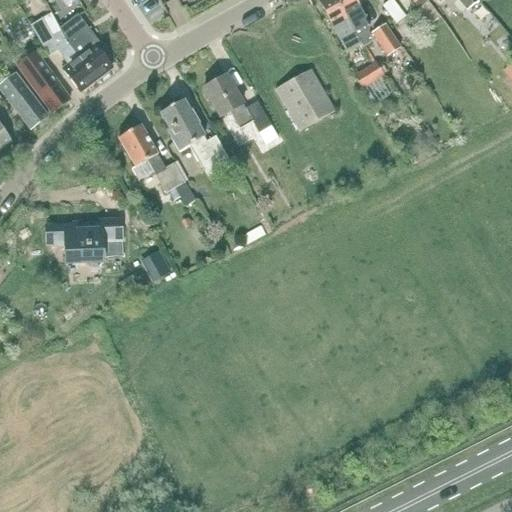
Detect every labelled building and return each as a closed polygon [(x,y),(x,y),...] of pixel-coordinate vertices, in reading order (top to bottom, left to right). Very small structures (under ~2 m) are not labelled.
[(360,44),(335,0),(320,0),(318,2),(337,35),(341,33),(350,50),(360,44)] [(366,20),(361,12),(354,0),(335,0),(360,44),(362,49),(370,44),(368,40),(371,38),(366,29),(367,28),(363,22),(366,20)] [(391,0),(382,7),(396,26),(406,18),(391,0)] [(478,0),(477,0),(457,0),(467,10),(478,0)] [(97,82),(113,70),(104,58),(108,55),(77,14),(59,27),(57,29),(97,82)] [(41,21),(31,27),(31,28),(38,39),(46,54),(49,58),(58,51),(70,67),(64,72),(81,94),(97,82),(57,29),(59,27),(52,15),(41,21)] [(371,35),(387,58),(401,48),(385,25),(371,35)] [(17,69),(53,116),(71,102),(36,55),(17,69)] [(385,80),(374,63),(354,76),(364,91),(370,88),(371,89),(385,80)] [(511,83),(511,64),(503,72),(511,83)] [(310,71),(276,91),(300,132),(334,112),(310,71)] [(32,98),(29,95),(15,76),(0,87),(0,92),(12,108),(31,133),(48,120),(32,98)] [(256,104),(245,110),(226,78),(204,91),(221,120),(230,115),(239,132),(252,124),(258,135),(270,127),(256,104)] [(204,137),(202,138),(196,128),(198,127),(190,113),(189,114),(182,103),(161,116),(169,131),(167,133),(179,153),(190,148),(207,179),(215,174),(212,168),(227,159),(215,138),(207,143),(204,137)] [(141,128),(119,140),(135,169),(131,171),(138,183),(154,174),(155,177),(155,178),(165,195),(168,194),(173,202),(178,199),(183,208),(194,202),(184,184),(173,165),(164,169),(141,128)] [(0,152),(11,145),(0,129),(0,152)] [(45,247),(65,246),(66,267),(103,266),(102,244),(123,243),(122,220),(99,221),(99,224),(44,226),(45,247)] [(170,275),(158,253),(143,262),(155,284),(170,275)]
